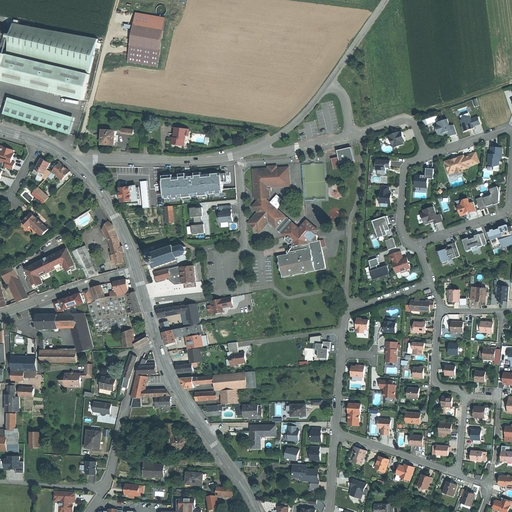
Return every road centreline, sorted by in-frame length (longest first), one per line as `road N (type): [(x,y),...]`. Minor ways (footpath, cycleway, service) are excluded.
road 1 (residential): [(146,301),(246,287),(239,155)]
road 2 (residential): [(335,432),(346,316),(432,284)]
road 3 (secondary): [(157,342),(256,511)]
road 4 (track): [(76,163),(117,0)]
road 5 (residential): [(102,491),(142,350),(157,342)]
road 6 (tertiary): [(239,155),(76,163)]
road 7 (residential): [(136,270),(5,313)]
road 8 (residential): [(335,432),(457,474)]
road 9 (secondary): [(76,163),(123,231),(136,270)]
